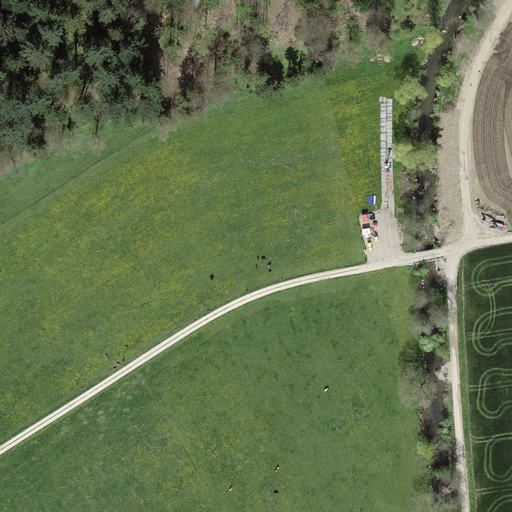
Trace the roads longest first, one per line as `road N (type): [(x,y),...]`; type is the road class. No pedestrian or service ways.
road 1 (track): [(0,449),(254,294),(511,236)]
road 2 (track): [(450,250),(464,511)]
road 3 (track): [(511,0),(463,116),(471,245)]
